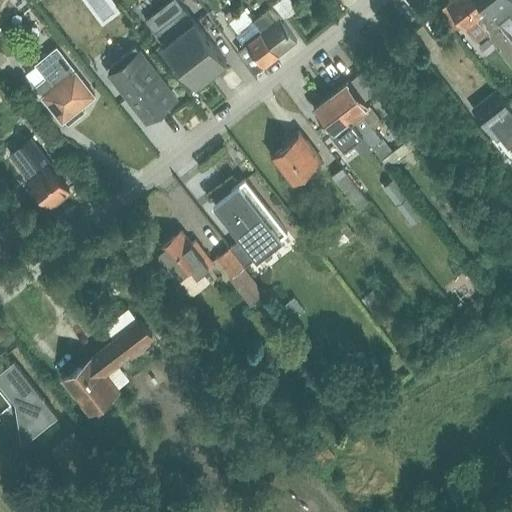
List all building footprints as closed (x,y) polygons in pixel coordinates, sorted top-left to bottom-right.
[(178,0),(170,0),(145,19),(196,85),(208,76),(206,72),(212,67),(215,71),(226,61),(178,0)] [(274,5),(253,20),(279,55),(297,41),(279,17),(282,15),(283,17),(299,6),(294,0),(271,0),(274,5)] [(480,0),(451,0),(448,3),(462,22),(477,42),(488,33),(491,37),(489,39),(511,68),(511,40),(499,24),(480,0)] [(511,0),(480,0),(499,24),(510,15),(511,18),(511,0)] [(279,55),(253,20),(240,3),(223,15),(237,33),(235,34),(244,46),(238,50),(256,73),(279,55)] [(424,25),(411,35),(427,54),(439,43),(424,25)] [(136,46),(107,69),(109,72),(107,74),(148,122),(177,99),(141,48),(139,50),(136,46)] [(36,66),(26,74),(35,85),(34,86),(63,121),(65,119),(68,123),(84,111),(81,107),(95,96),(56,47),(35,64),(36,66)] [(350,80),(332,94),(390,169),(419,147),(398,120),(387,128),(399,145),(392,150),(382,136),(381,136),(374,128),(382,122),(371,106),(369,103),(369,104),(350,80)] [(511,107),(508,103),(498,90),(493,94),(491,91),(476,102),(478,106),(473,110),(497,139),(511,128),(511,107)] [(390,169),(332,94),(314,108),(332,132),(331,133),(333,136),(342,129),(362,155),(362,154),(383,181),(386,178),(391,183),(397,178),(390,169)] [(19,146),(30,138),(14,118),(4,127),(19,146)] [(285,146),(272,155),(294,183),(323,161),(299,131),(283,143),(285,146)] [(30,138),(19,146),(37,170),(29,177),(50,204),(69,189),(30,138)] [(0,140),(0,159),(21,186),(27,182),(2,150),(6,147),(0,140)] [(511,145),(509,142),(497,152),(511,170),(511,145)] [(342,166),(332,175),(363,214),(373,206),(342,166)] [(233,192),(215,206),(240,238),(230,247),(244,265),(255,257),(257,259),(283,239),(282,237),(287,232),(246,179),(231,190),(233,192)] [(345,222),(329,234),(338,247),(355,234),(345,222)] [(158,249),(149,256),(184,299),(190,293),(192,296),(211,281),(204,273),(216,263),(196,239),(192,243),(181,230),(157,248),(158,249)] [(230,247),(216,257),(231,278),(245,267),(244,265),(230,247)] [(266,293),(245,267),(231,278),(229,279),(250,305),(252,303),(257,310),(268,301),(263,295),(266,293)] [(388,277),(361,298),(370,309),(373,306),(379,312),(394,300),(389,294),(396,287),(388,277)] [(114,339),(138,320),(129,307),(104,326),(114,339)] [(138,320),(114,339),(64,378),(91,413),(121,390),(120,388),(131,379),(120,364),(156,337),(140,318),(138,320)] [(0,413),(24,443),(59,415),(15,359),(0,371),(0,413)] [(322,466),(336,455),(312,428),(300,439),(322,466)] [(73,431),(50,449),(72,477),(95,459),(73,431)] [(0,459),(0,480),(23,511),(33,503),(0,459)]
